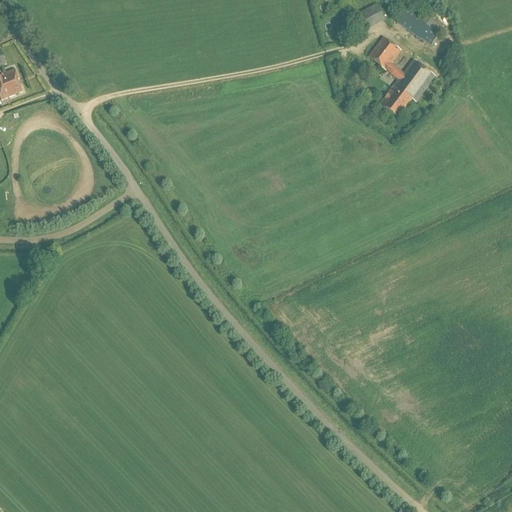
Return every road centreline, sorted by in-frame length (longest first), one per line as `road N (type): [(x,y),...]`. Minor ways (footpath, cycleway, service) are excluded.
road 1 (unclassified): [(421,511),(257,351),(136,189)]
road 2 (unclassified): [(0,240),(64,233),(136,189)]
